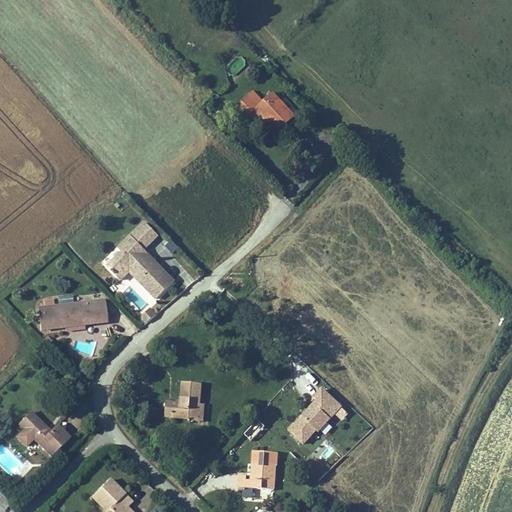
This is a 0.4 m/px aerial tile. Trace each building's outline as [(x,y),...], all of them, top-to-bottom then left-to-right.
[(257,96),(241,111),(247,118),(256,109),(270,124),(271,123),(280,132),(296,117),(280,100),(273,93),(264,103),(257,96)] [(123,253),(109,267),(122,280),(130,272),(126,268),(134,260),(148,274),(140,282),(156,299),(165,290),(174,281),(147,254),(144,258),(140,254),(144,250),(158,237),(145,224),(120,249),(123,253)] [(126,268),(130,272),(140,282),(148,274),(134,260),(126,268)] [(108,323),(105,301),(94,302),(96,324),(108,323)] [(96,324),(94,302),(89,303),(90,314),(83,315),(84,325),(96,324)] [(84,325),(83,315),(90,314),(89,303),(38,309),(41,331),(65,328),(84,325)] [(52,342),(46,337),(42,341),(47,347),(52,342)] [(52,351),(57,347),(52,342),(47,347),(52,351)] [(89,381),(78,370),(74,375),(85,386),(89,381)] [(200,405),(202,385),(184,383),(182,399),(181,399),(181,405),(167,403),(166,418),(190,420),(189,422),(199,422),(200,415),(202,415),(203,405),(200,405)] [(318,433),(341,408),(323,391),(315,399),(321,406),(313,415),(309,412),(291,432),(304,444),(316,431),(318,433)] [(64,432),(57,426),(51,432),(49,434),(46,431),(47,430),(31,413),(19,425),(25,431),(34,440),(52,457),(70,439),(64,432)] [(34,440),(25,431),(17,438),(26,447),(34,440)] [(274,491),(276,466),(278,466),(278,454),(253,452),(251,481),(246,481),(246,476),(240,476),(239,488),(244,488),(254,489),(274,491)] [(306,467),(318,481),(329,472),(316,458),(306,467)] [(130,511),(127,509),(123,504),(128,499),(129,499),(125,495),(110,480),(92,498),(106,511),(130,511)] [(34,489),(29,485),(26,488),(30,493),(34,489)] [(253,499),(254,489),(244,488),(243,498),(253,499)] [(132,503),(128,499),(123,504),(127,509),(132,503)]
